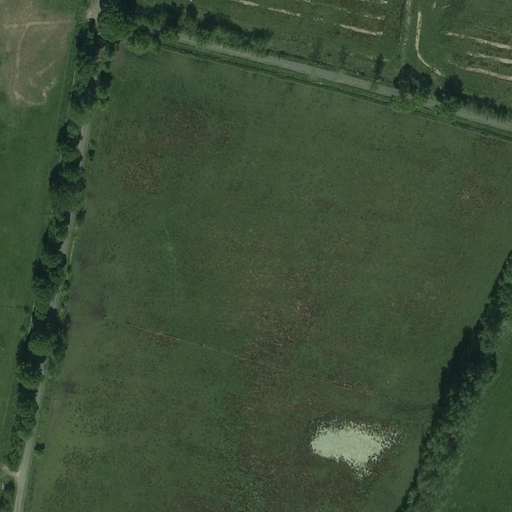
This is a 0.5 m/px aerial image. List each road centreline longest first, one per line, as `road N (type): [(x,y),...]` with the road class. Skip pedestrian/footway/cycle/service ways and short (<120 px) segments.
road 1 (unclassified): [(102,17),(19,511)]
road 2 (unclassified): [(102,17),(511,121)]
